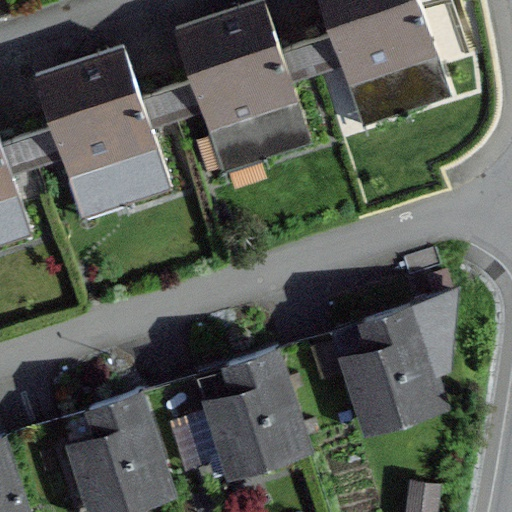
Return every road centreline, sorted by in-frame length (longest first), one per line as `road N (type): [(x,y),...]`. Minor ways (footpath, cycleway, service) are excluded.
road 1 (residential): [(511,184),(0,360)]
road 2 (residential): [(139,0),(0,45)]
